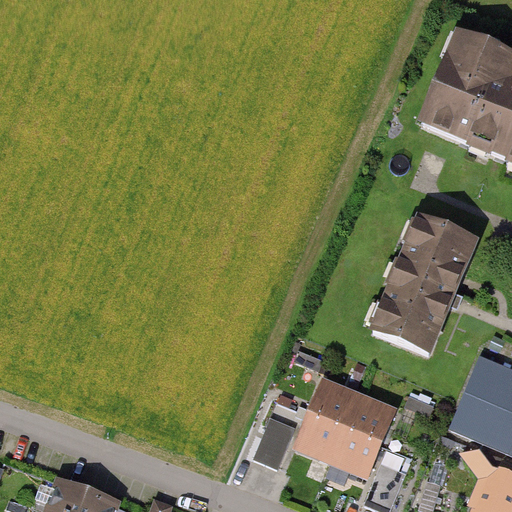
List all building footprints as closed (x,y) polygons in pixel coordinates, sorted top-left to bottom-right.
[(423,126),(511,161),(511,89),(510,88),(511,82),(511,62),(458,41),(423,126)] [(374,336),(430,359),(476,247),(420,225),(374,336)] [(325,364),(299,353),(294,365),(320,375),(325,364)] [(511,457),(511,375),(482,363),(453,433),(511,457)] [(324,386),(297,452),(368,482),(396,416),(324,386)] [(435,410),(410,400),(405,411),(430,421),(435,410)] [(292,442),(267,431),(254,463),(279,473),(292,442)] [(511,511),(511,480),(492,472),(475,511),(511,511)] [(392,511),(403,488),(378,478),(365,509),(372,511),(392,511)] [(122,511),(123,511),(62,488),(53,511),(122,511)]
